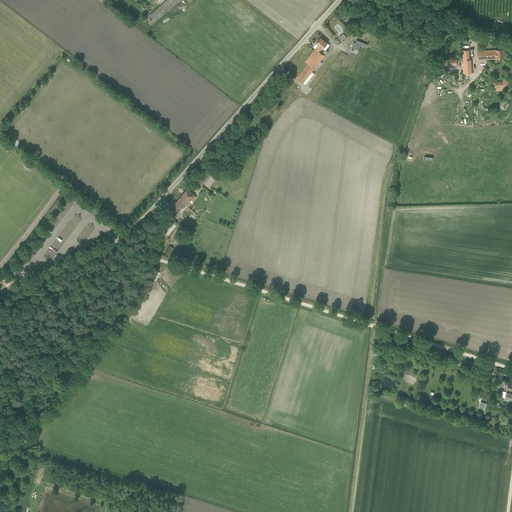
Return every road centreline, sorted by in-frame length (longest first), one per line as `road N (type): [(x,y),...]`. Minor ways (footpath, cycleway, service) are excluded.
road 1 (unclassified): [(0,298),(127,238),(345,0)]
road 2 (track): [(451,15),(386,180),(367,323)]
road 3 (track): [(158,259),(35,423),(0,451)]
road 4 (track): [(367,323),(158,259)]
road 5 (track): [(511,367),(367,323)]
